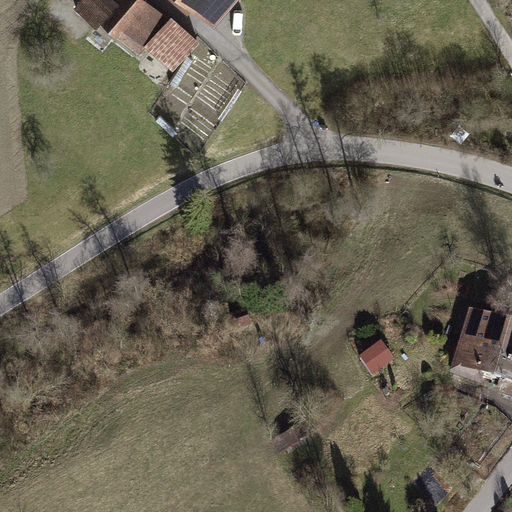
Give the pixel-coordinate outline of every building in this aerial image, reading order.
[(178,71),(208,36),(177,11),(173,16),(153,0),(84,0),(78,8),(100,27),(106,20),(144,52),(148,46),(178,71)] [(196,0),(225,24),(245,0),(196,0)] [(472,318),(463,350),(501,360),(511,362),(511,296),(495,292),(487,322),(472,318)] [(382,346),(357,361),(369,380),(394,364),(382,346)] [(483,382),(494,385),(501,360),(463,350),(454,383),(481,390),(483,382)] [(511,362),(501,360),(494,385),(511,389),(511,362)] [(276,443),(282,455),(312,439),(306,427),(276,443)]
